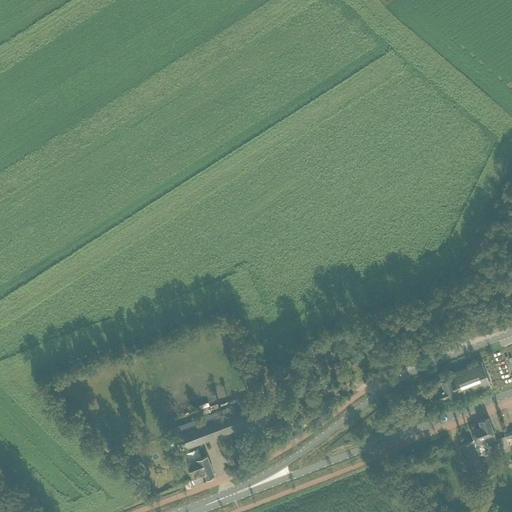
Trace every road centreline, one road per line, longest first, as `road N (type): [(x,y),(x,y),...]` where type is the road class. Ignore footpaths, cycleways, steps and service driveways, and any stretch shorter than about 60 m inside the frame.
road 1 (secondary): [(511,332),(383,389),(243,490)]
road 2 (secondary): [(243,490),(511,392)]
